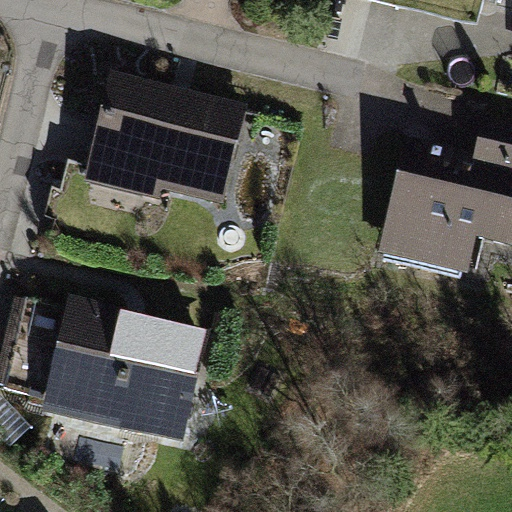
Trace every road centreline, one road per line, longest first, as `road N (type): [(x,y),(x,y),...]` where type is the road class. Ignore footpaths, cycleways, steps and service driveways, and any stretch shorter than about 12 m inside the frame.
road 1 (residential): [(51,6),(358,81)]
road 2 (residential): [(51,6),(0,217)]
